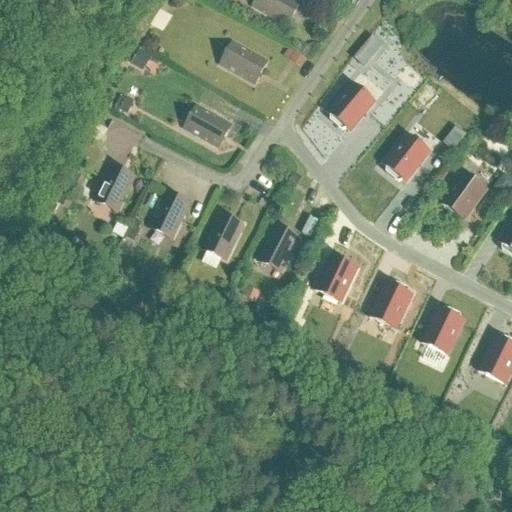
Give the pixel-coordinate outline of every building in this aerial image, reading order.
[(287,29),(299,6),(287,0),(257,0),(252,9),(287,29)] [(254,87),(266,65),(232,45),(219,67),(254,87)] [(308,61),(313,53),(301,46),(296,53),(308,61)] [(301,72),(306,64),(287,52),(282,60),(301,72)] [(362,52),(354,61),(363,69),(371,60),(362,52)] [(349,135),(374,106),(351,86),(326,115),(330,119),(329,123),(341,133),(345,131),(349,135)] [(120,99),(114,110),(126,116),(132,105),(124,100),(124,101),(120,99)] [(218,151),(230,128),(196,109),(183,131),(218,151)] [(455,130),(443,146),(452,153),(464,138),(455,130)] [(402,183),(406,186),(429,156),(405,138),(382,168),(386,171),(385,175),(397,185),(402,183)] [(116,215),(134,179),(111,168),(93,204),(116,215)] [(295,193),(301,181),(293,176),(286,188),(295,193)] [(465,179),(461,176),(439,207),(463,224),(485,193),(482,190),(482,186),(469,177),(465,179)] [(171,242),(188,206),(166,195),(148,231),(171,242)] [(489,220),(495,213),(484,205),(478,213),(489,220)] [(225,264),(242,228),(219,217),(202,252),(225,264)] [(511,223),(497,245),(501,248),(501,253),(511,260),(511,223)] [(135,245),(141,231),(133,227),(126,240),(135,245)] [(280,275),(298,240),(275,228),(257,264),(280,275)] [(357,272),(329,259),(313,293),(340,306),(357,272)] [(368,320),(395,333),(411,299),(407,297),(406,292),(393,286),(389,288),(384,286),(368,320)] [(184,307),(191,295),(179,288),(171,301),(184,307)] [(420,346),(447,359),(463,325),(459,323),(458,318),(445,312),(441,314),(436,312),(420,346)] [(477,374),(504,388),(511,371),(511,345),(502,340),(498,343),(494,340),(477,374)] [(386,396),(382,405),(393,410),(398,401),(386,396)] [(438,419),(433,429),(442,435),(448,425),(438,419)]
